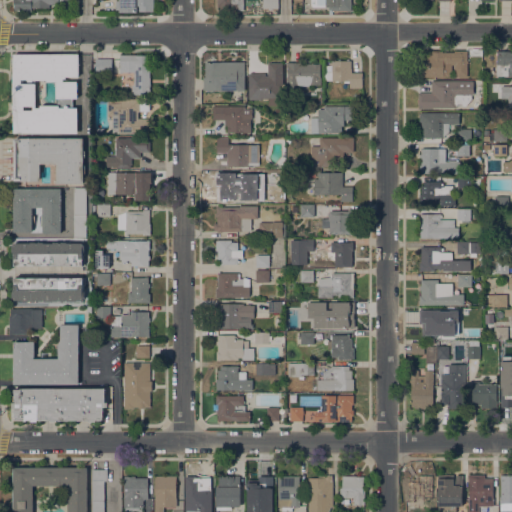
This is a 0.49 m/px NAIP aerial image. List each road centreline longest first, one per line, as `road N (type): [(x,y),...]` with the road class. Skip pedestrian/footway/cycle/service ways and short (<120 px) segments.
road 1 (residential): [(511,29),(0,32)]
road 2 (residential): [(511,442),(0,441)]
road 3 (residential): [(386,511),(386,0)]
road 4 (residential): [(182,442),(183,0)]
